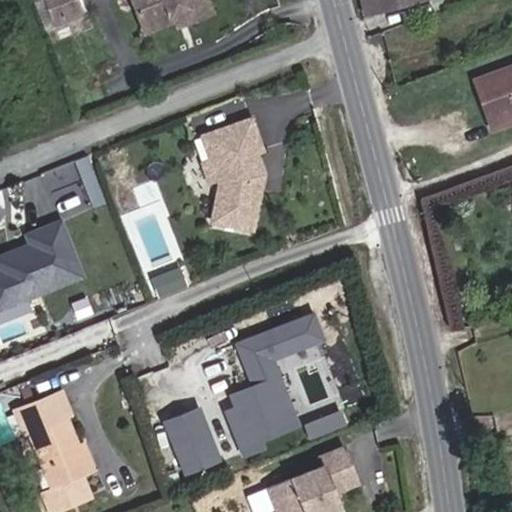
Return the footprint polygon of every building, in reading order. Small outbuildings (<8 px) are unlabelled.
[(80,7),(77,0),(45,0),(53,18),(80,7)] [(186,23),(213,12),(208,0),(140,0),(142,3),(135,7),(145,28),(182,13),(186,23)] [(414,0),(363,0),(367,13),(414,0)] [(55,25),(83,14),(80,7),(53,18),(55,25)] [(178,26),(186,23),(182,13),(145,28),(146,32),(175,20),(178,26)] [(494,119),(497,127),(511,121),(511,67),(476,80),(489,120),(494,119)] [(257,181),(257,176),(264,173),(257,152),(262,150),(251,118),(202,136),(210,160),(217,180),(219,187),(213,223),(254,230),(262,183),(257,181)] [(89,154),(77,158),(94,204),(106,200),(89,154)] [(209,183),(217,180),(210,160),(202,163),(209,183)] [(0,306),(82,273),(60,220),(28,233),(32,243),(18,249),(19,253),(0,261),(0,267),(1,269),(0,268),(0,306)] [(168,274),(162,260),(143,268),(149,282),(168,274)] [(252,442),(296,424),(284,394),(282,395),(274,377),(238,392),(249,416),(232,423),(244,452),(255,448),(252,442)] [(89,474),(76,444),(56,393),(13,410),(24,435),(30,433),(52,488),(43,492),(50,511),(58,511),(91,499),(82,477),(89,474)] [(167,448),(204,437),(196,406),(158,416),(167,448)] [(308,436),(346,425),(341,409),(304,420),(308,436)] [(89,474),(94,473),(81,442),(76,444),(89,474)] [(338,492),(360,483),(345,443),(316,454),(321,465),(265,488),(273,511),(335,511),(343,509),(338,492)]
